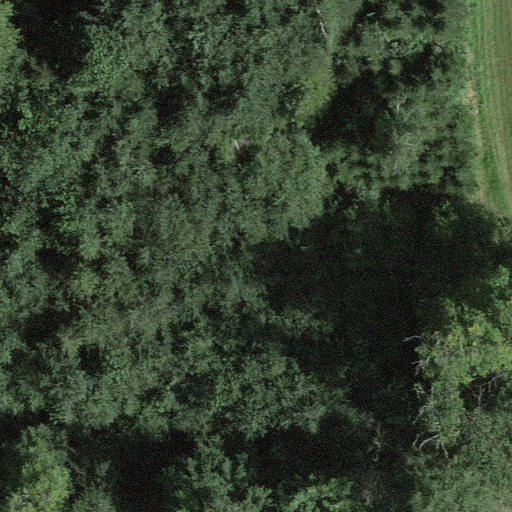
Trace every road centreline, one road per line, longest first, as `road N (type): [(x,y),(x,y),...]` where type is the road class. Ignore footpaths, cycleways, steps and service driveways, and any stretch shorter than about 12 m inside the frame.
road 1 (track): [(511,443),(433,347),(163,110),(96,0)]
road 2 (track): [(293,511),(511,468)]
